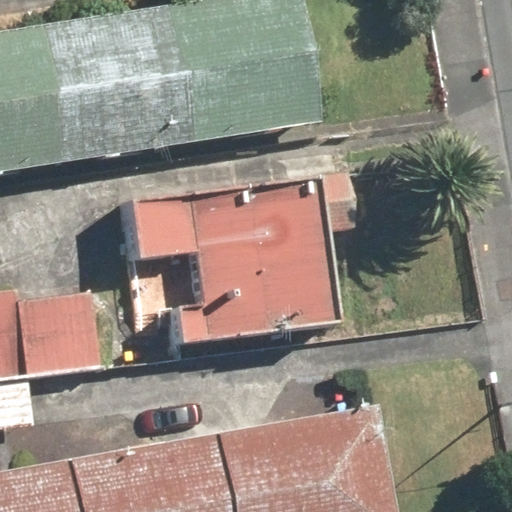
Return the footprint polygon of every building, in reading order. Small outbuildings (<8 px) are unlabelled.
[(0,175),(307,125),(286,0),(219,0),(0,36),(0,175)] [(155,312),(160,348),(320,327),(308,235),(333,232),(326,176),(106,205),(114,263),(175,255),(182,309),(155,312)] [(0,376),(84,366),(74,291),(0,300),(0,299),(0,376)] [(0,428),(18,426),(13,382),(0,383),(0,428)] [(0,511),(385,511),(364,400),(0,468),(0,511)]
